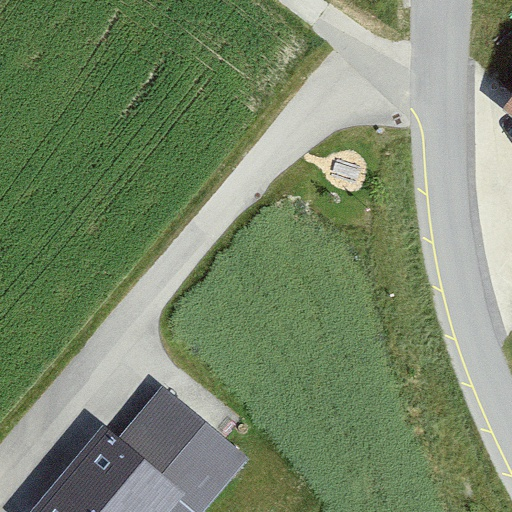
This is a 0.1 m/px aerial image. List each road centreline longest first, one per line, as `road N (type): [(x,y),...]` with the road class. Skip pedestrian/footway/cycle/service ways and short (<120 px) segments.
road 1 (tertiary): [(447,0),(442,110),(449,212),(464,297),(511,432)]
road 2 (track): [(308,0),(442,110)]
